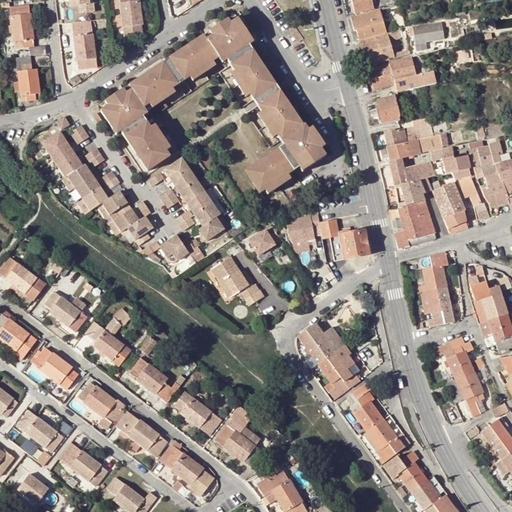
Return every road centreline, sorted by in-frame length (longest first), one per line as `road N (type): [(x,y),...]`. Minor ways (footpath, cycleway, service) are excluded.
road 1 (residential): [(389,266),(292,328),(287,340),(406,511)]
road 2 (residential): [(237,482),(0,298)]
road 3 (residential): [(0,365),(195,511)]
road 4 (tertiary): [(388,258),(347,84)]
road 5 (residential): [(71,99),(165,230)]
road 6 (residential): [(250,0),(306,85),(347,84)]
road 7 (residential): [(71,99),(173,31)]
